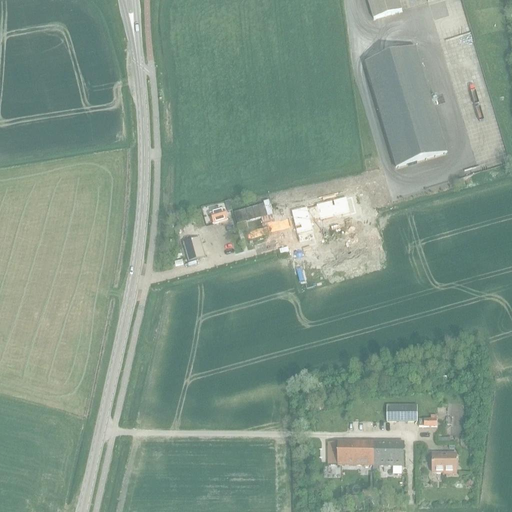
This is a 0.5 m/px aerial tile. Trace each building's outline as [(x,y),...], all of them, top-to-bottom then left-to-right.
[(367,0),(373,20),(402,12),(398,0),(367,0)] [(396,170),(447,154),(415,49),(365,64),(396,170)] [(381,190),(374,192),(375,200),(383,198),(381,190)] [(316,209),(307,211),(307,208),(291,212),(298,243),(314,239),(310,222),(319,220),(320,222),(350,215),(346,199),(316,206),(316,209)] [(224,211),(210,215),(213,225),(227,222),(224,211)] [(205,258),(199,239),(183,243),(188,263),(205,258)] [(387,423),(417,423),(417,406),(387,405),(387,423)] [(403,443),(336,444),(328,444),(328,468),(373,468),(373,472),(379,472),(379,468),(403,468),(403,443)] [(456,455),(432,455),(432,473),(435,473),(436,474),(440,474),(441,473),(448,473),(448,475),(456,475),(456,455)]
